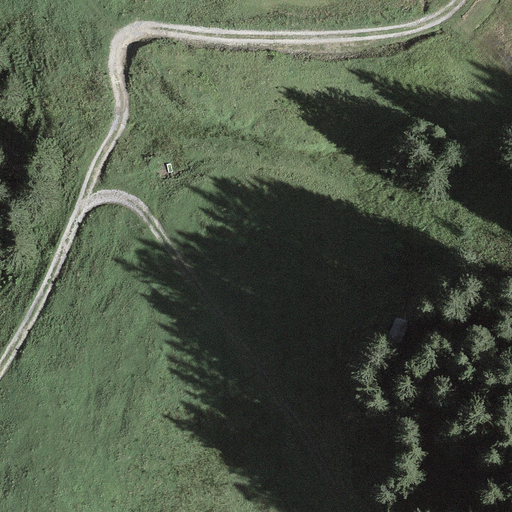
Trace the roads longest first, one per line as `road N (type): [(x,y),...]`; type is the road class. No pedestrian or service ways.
road 1 (track): [(462,0),(423,23),(378,32),(272,38),(130,29),(116,57),(122,120),(0,371)]
road 2 (track): [(82,205),(107,196),(139,206),(350,511)]
